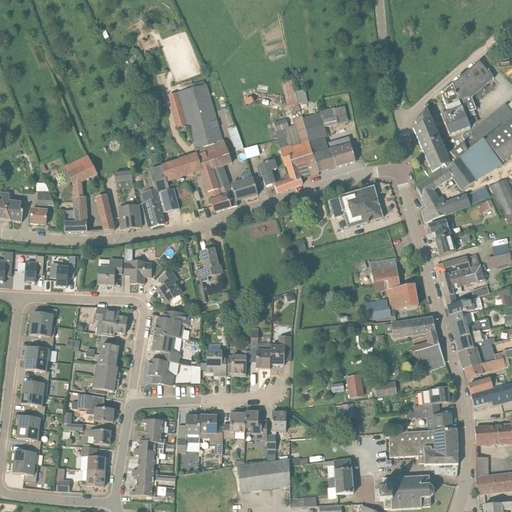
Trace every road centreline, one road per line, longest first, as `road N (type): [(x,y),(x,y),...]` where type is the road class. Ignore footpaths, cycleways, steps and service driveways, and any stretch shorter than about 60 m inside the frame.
road 1 (residential): [(0,232),(74,240),(161,233),(401,168)]
road 2 (residential): [(456,511),(466,466),(464,401),(401,168)]
road 3 (residential): [(128,404),(140,303),(20,296)]
road 4 (residential): [(20,296),(0,473)]
road 5 (residential): [(273,388),(128,404)]
road 6 (unclassified): [(399,117),(511,25)]
